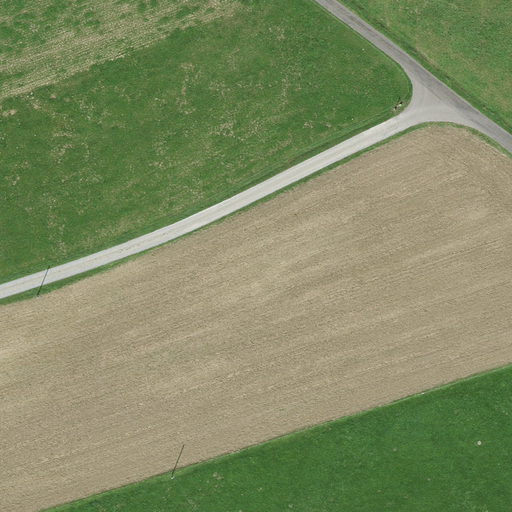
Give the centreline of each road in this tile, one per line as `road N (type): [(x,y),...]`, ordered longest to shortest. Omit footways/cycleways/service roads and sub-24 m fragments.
road 1 (track): [(446,97),(158,240),(0,293)]
road 2 (track): [(325,0),(511,148)]
